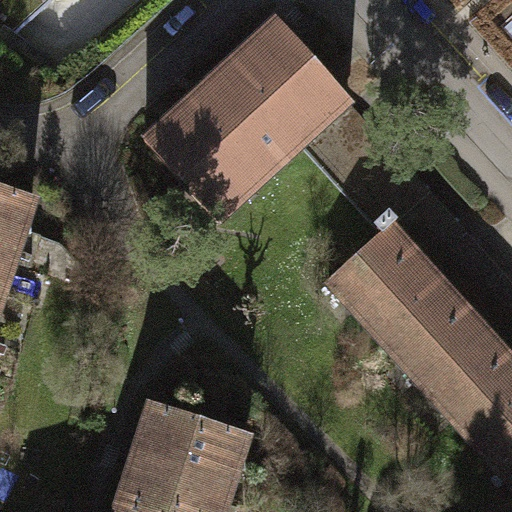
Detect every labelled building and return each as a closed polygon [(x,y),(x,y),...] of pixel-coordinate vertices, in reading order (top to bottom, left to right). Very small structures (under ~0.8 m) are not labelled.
[(347,102),(279,27),(146,146),(213,221),(347,102)] [(0,292),(32,198),(0,187),(0,292)] [(372,224),(381,234),(511,377),(511,282),(428,190),(394,220),(386,211),(372,224)] [(511,377),(381,234),(330,280),(511,478),(511,377)] [(115,511),(221,511),(247,435),(152,403),(115,511)]
